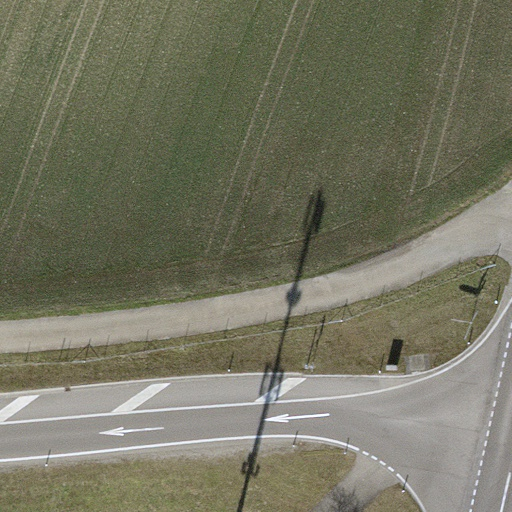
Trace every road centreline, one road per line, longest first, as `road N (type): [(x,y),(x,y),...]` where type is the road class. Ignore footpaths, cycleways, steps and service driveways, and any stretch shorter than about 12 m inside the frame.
road 1 (track): [(0,337),(285,303),(387,273),(511,219)]
road 2 (trunk): [(511,440),(459,425),(359,415),(0,440)]
